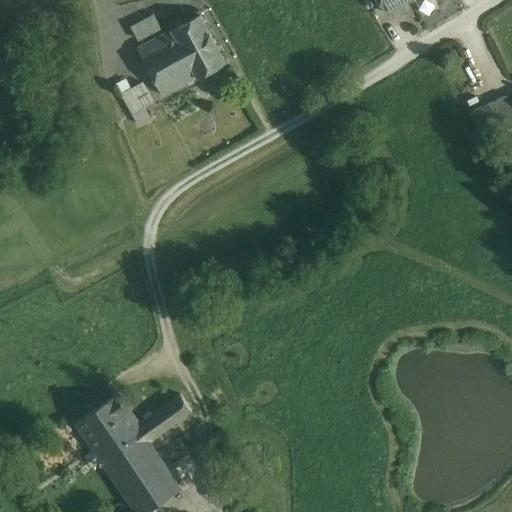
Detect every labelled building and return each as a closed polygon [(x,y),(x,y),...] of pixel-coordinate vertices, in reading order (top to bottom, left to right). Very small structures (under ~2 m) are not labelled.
[(379,0),(380,1),(388,14),(411,0),(379,0)] [(226,62),(200,14),(171,29),(187,58),(174,65),(184,84),(226,62)] [(153,15),(131,27),(138,40),(160,28),(153,15)] [(171,29),(137,48),(163,96),(184,84),(174,65),(187,58),(171,29)] [(152,102),(142,83),(131,89),(141,108),(143,107),(152,102)] [(141,108),(131,89),(121,94),(137,125),(149,118),(143,107),(141,108)] [(511,104),(507,94),(470,111),(484,138),(511,125),(511,104)] [(118,393),(76,422),(95,450),(134,422),(137,420),(118,393)] [(134,422),(95,450),(102,460),(137,511),(144,511),(152,507),(179,488),(148,442),(191,411),(180,394),(137,425),(134,422)] [(95,450),(84,457),(91,467),(102,460),(95,450)]
